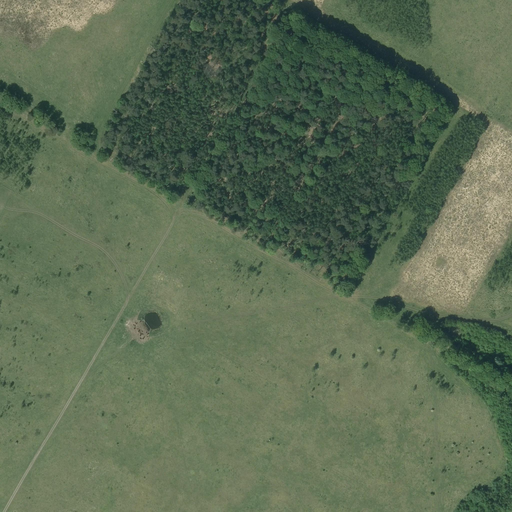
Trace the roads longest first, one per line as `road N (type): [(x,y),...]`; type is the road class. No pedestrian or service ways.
road 1 (track): [(511,328),(334,292),(204,216),(183,213),(3,511)]
road 2 (track): [(173,221),(157,194),(0,105)]
road 3 (track): [(129,296),(100,248),(39,213),(4,206)]
